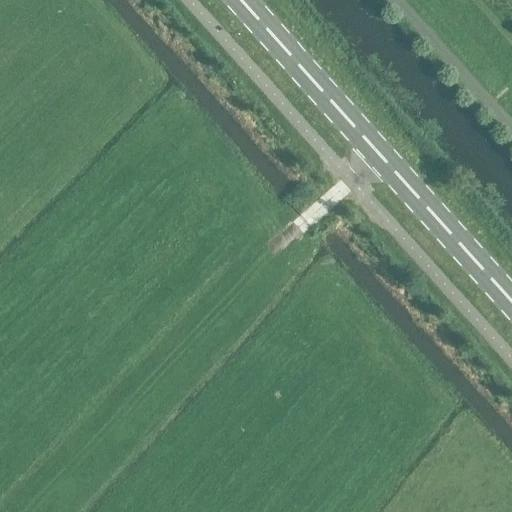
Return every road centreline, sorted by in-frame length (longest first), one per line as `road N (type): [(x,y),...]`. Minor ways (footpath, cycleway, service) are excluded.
road 1 (primary): [(511,301),(243,0)]
road 2 (unclassified): [(511,129),(399,0)]
